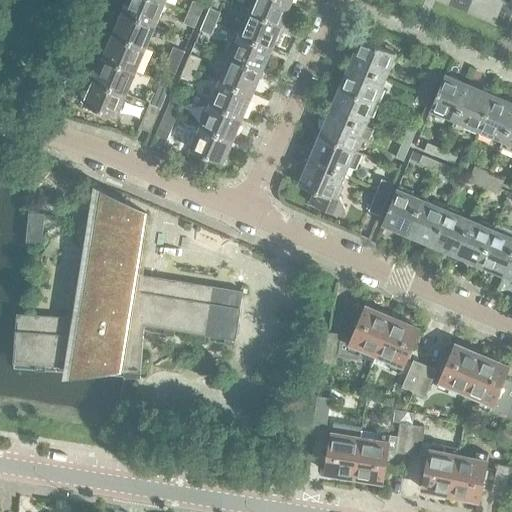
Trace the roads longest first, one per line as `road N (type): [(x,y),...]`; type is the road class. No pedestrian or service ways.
road 1 (tertiary): [(0,462),(289,511)]
road 2 (residential): [(511,324),(249,214)]
road 3 (residential): [(249,214),(45,125),(0,121)]
road 4 (residential): [(249,214),(335,0)]
